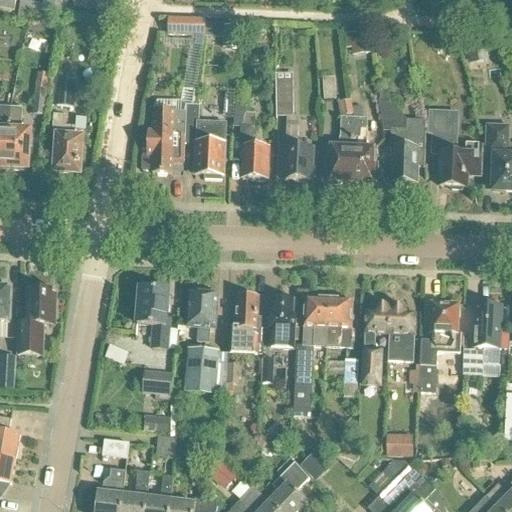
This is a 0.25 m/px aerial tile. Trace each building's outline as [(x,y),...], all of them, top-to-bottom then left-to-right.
[(0,0),(0,11),(15,14),(17,0),(0,0)] [(45,0),(43,9),(43,10),(61,13),(62,0),(45,0)] [(74,0),(72,11),(96,15),(98,0),(74,0)] [(43,10),(43,9),(20,5),(18,19),(42,17),(43,10)] [(168,38),(205,40),(206,23),(169,21),(168,38)] [(224,41),(223,51),(239,52),(240,31),(226,30),(225,30),(224,41)] [(371,57),(367,35),(350,38),(353,60),(371,57)] [(442,40),(443,56),(461,56),(461,40),(442,40)] [(466,41),(468,64),(486,62),(484,40),(466,41)] [(276,78),(276,121),(294,121),(293,78),(276,78)] [(52,110),(73,112),(76,82),(55,80),(52,110)] [(323,82),(324,104),(337,103),(336,81),(323,82)] [(237,110),(250,111),(251,86),(238,86),(237,110)] [(185,164),(185,148),(186,126),(187,109),(193,109),(194,93),(182,92),(181,104),(158,103),(155,108),(154,135),(148,135),(148,158),(144,158),(143,174),(153,175),(153,177),(173,178),(173,164),(185,164)] [(32,118),(44,119),(47,99),(34,97),(32,118)] [(338,107),(341,120),(354,117),(351,104),(338,107)] [(394,186),(398,186),(399,189),(404,191),(409,190),(411,187),(414,187),(414,172),(424,173),(425,145),(425,125),(406,125),(390,107),(378,107),(383,135),(390,136),(390,153),(395,153),(394,186)] [(186,126),(185,148),(197,148),(196,178),(205,179),(205,183),(222,183),(223,179),(224,179),(226,127),(199,126),(199,109),(193,109),(187,109),(186,126)] [(0,171),(6,171),(10,112),(0,111),(0,171)] [(10,112),(6,171),(13,172),(13,175),(24,175),(24,172),(27,173),(28,151),(31,151),(32,140),(29,140),(30,136),(20,135),(22,113),(10,112)] [(432,139),(431,159),(441,159),(439,191),(449,192),(451,195),(461,195),(462,192),(465,192),(465,179),(479,180),(480,151),(465,150),(465,159),(455,158),(457,131),(450,130),(451,117),(429,116),(428,139),(432,139)] [(255,118),(244,117),(240,130),(239,160),(242,161),(241,181),(251,182),(250,185),(265,185),(265,182),(267,182),(269,151),(252,151),(252,147),(254,147),(255,118)] [(64,130),(64,119),(53,118),(52,141),(57,141),(55,176),(80,177),(82,141),(74,141),(74,130),(64,130)] [(343,186),(352,186),(354,120),(341,120),(341,140),(340,140),(339,151),(331,151),(331,156),(328,157),(328,163),(330,165),(330,185),(334,185),(335,188),(341,188),(343,186)] [(354,120),(352,186),(361,186),(362,190),(368,190),(370,187),(373,187),(374,167),(377,165),(377,158),(374,157),(374,152),(367,152),(367,142),(366,142),(367,121),(354,120)] [(509,130),(485,129),(484,161),(494,161),(493,194),(511,195),(511,148),(509,148),(509,130)] [(285,165),(284,184),(293,184),(296,187),(307,188),(309,184),(312,184),(313,153),(297,153),(298,131),(286,131),(285,156),(284,158),(285,165)] [(0,325),(8,326),(8,323),(11,323),(11,312),(9,312),(10,291),(6,291),(6,289),(0,288),(0,325)] [(56,294),(52,294),(52,291),(41,290),(41,293),(28,293),(27,325),(20,325),(18,357),(40,358),(41,328),(55,328),(56,294)] [(153,352),(168,354),(171,323),(167,322),(169,295),(141,292),(138,329),(154,330),(153,352)] [(198,345),(211,346),(212,332),(216,332),(219,297),(191,295),(190,317),(187,320),(187,326),(189,329),(189,330),(199,331),(198,345)] [(231,353),(262,355),(263,344),(260,343),(261,319),(257,318),(258,299),(239,298),(237,328),(232,328),(231,353)] [(280,302),(274,302),(273,318),(270,318),(270,335),(272,335),(272,352),(295,353),(297,319),(294,319),(295,302),(290,302),(286,300),(280,302)] [(328,351),(330,303),(306,302),(305,350),(297,350),(294,423),(311,424),(314,350),(328,351)] [(353,303),(330,303),(328,351),(341,352),(351,352),(353,303)] [(373,316),(366,316),(363,389),(377,389),(378,369),(381,369),(382,355),(375,355),(376,338),(390,338),(392,312),(390,312),(384,306),(373,316)] [(390,338),(389,365),(414,367),(416,318),(410,317),(399,306),(393,312),(392,312),(390,338)] [(458,336),(459,308),(432,307),(431,344),(421,344),(420,370),(437,371),(438,356),(461,357),(462,337),(458,336)] [(475,309),(474,347),(475,348),(475,356),(465,355),(464,379),(483,380),(484,353),(509,354),(510,338),(502,338),(503,310),(475,309)] [(105,360),(126,369),(131,357),(110,348),(105,360)] [(186,395),(215,397),(219,356),(189,354),(186,395)] [(0,393),(16,394),(18,361),(0,359),(0,393)] [(262,388),(274,388),(274,363),(263,363),(262,388)] [(344,400),(358,401),(360,365),(346,364),(344,400)] [(227,388),(238,389),(240,369),(228,368),(227,388)] [(419,398),(436,399),(437,371),(420,370),(419,398)] [(171,400),(173,378),(157,377),(155,399),(171,400)] [(144,436),(169,438),(171,422),(145,420),(144,436)] [(0,460),(16,464),(20,440),(21,441),(21,440),(9,438),(11,424),(0,421),(0,460)] [(478,457),(484,440),(468,434),(462,452),(478,457)] [(294,439),(294,448),(303,448),(303,442),(301,439),(294,439)] [(386,462),(413,462),(414,440),(386,439),(386,462)] [(103,461),(128,464),(130,448),(105,445),(103,461)] [(331,471),(317,455),(301,469),(315,486),(331,471)] [(0,486),(12,488),(16,464),(0,460),(0,486)] [(239,481),(219,463),(206,477),(226,494),(239,481)] [(279,498),(270,507),(274,511),(303,511),(307,508),(308,509),(308,508),(297,497),(310,483),(295,468),(272,491),(279,498)] [(411,471),(380,503),(390,511),(440,511),(444,508),(436,495),(411,471)] [(121,511),(123,499),(126,476),(111,474),(110,481),(104,487),(103,497),(100,497),(100,496),(99,496),(97,511),(121,511)] [(121,511),(146,511),(148,502),(151,477),(138,475),(135,501),(123,499),(121,511)] [(146,511),(170,511),(171,505),(174,481),(164,480),(161,504),(148,502),(146,511)] [(498,489),(487,501),(498,511),(511,511),(511,487),(511,489),(511,490),(511,497),(510,500),(498,489)] [(368,491),(358,502),(368,511),(371,511),(380,503),(368,491)] [(274,511),(270,507),(269,508),(253,492),(234,511),(274,511)] [(171,505),(170,511),(216,511),(218,505),(184,501),(184,507),(171,505)] [(498,511),(487,501),(475,511),(498,511)] [(390,511),(380,503),(371,511),(390,511)]
